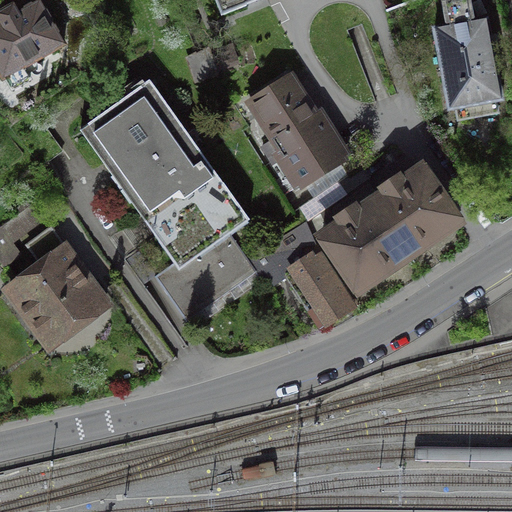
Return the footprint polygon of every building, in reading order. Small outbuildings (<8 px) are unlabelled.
[(34,0),(9,0),(14,8),(6,13),(0,15),(0,72),(3,78),(64,45),(39,1),(36,3),(34,0)] [(213,0),(219,13),(251,0),(213,0)] [(450,27),(434,30),(450,110),(456,109),(458,120),(498,113),(496,101),(502,100),(490,39),(486,20),(471,23),(467,2),(446,6),(450,27)] [(195,69),(199,82),(219,74),(209,46),(190,56),(195,69)] [(276,157),(295,186),(299,183),(301,186),(347,156),(345,154),(349,151),(334,127),(320,106),(316,109),(290,68),(244,98),(270,138),(259,146),(267,160),(275,154),(277,157),(276,157)] [(185,320),(255,271),(247,259),(225,228),(243,215),(147,77),(77,125),(147,226),(154,236),(173,263),(154,276),(185,320)] [(62,150),(44,123),(28,133),(47,160),(54,155),(62,150)] [(391,193),(375,204),(410,259),(436,242),(465,223),(429,169),(410,181),(406,175),(387,187),(391,193)] [(333,184),(312,198),(321,211),(332,204),(342,198),(333,184)] [(0,261),(16,251),(6,236),(43,211),(37,202),(31,192),(0,213),(0,261)] [(321,211),(312,198),(298,207),(307,221),(314,216),(321,211)] [(410,259),(375,204),(355,216),(351,210),(335,220),(339,227),(320,239),(355,294),(383,276),(410,259)] [(96,286),(52,223),(27,240),(40,259),(0,286),(0,291),(41,350),(108,304),(96,286)] [(304,223),(266,247),(269,251),(315,244),(310,234),(304,223)] [(269,251),(266,247),(247,259),(255,271),(266,288),(288,274),(310,308),(305,311),(307,313),(306,314),(317,330),(323,326),(323,328),(336,319),(348,312),(347,311),(357,305),(317,244),(315,244),(269,251)]
